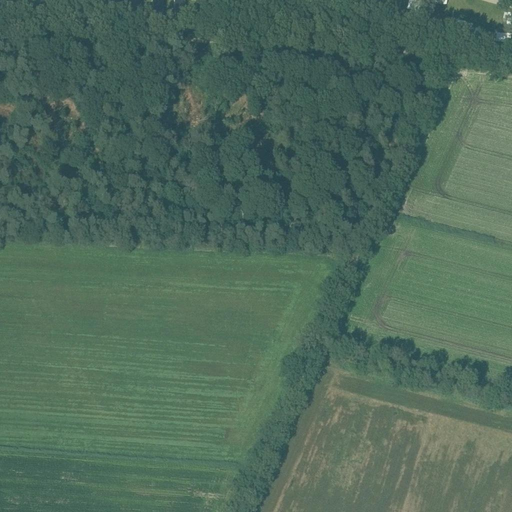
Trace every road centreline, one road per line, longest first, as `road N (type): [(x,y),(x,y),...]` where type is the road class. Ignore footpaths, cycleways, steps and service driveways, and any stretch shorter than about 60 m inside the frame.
road 1 (track): [(375,216),(239,511)]
road 2 (track): [(445,57),(375,216)]
